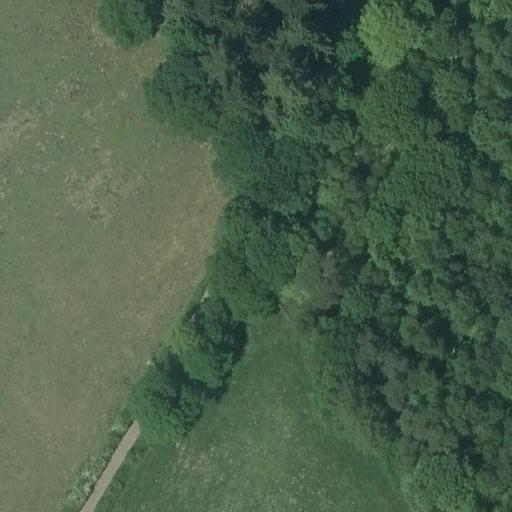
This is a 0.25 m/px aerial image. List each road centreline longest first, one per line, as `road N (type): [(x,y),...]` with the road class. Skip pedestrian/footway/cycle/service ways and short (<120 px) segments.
road 1 (track): [(85,511),(292,139)]
road 2 (track): [(292,139),(354,0)]
